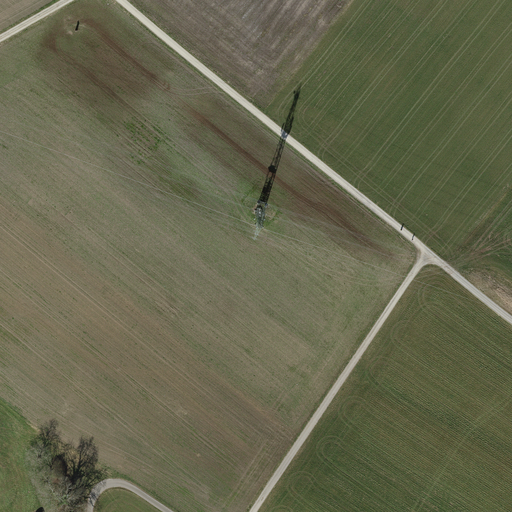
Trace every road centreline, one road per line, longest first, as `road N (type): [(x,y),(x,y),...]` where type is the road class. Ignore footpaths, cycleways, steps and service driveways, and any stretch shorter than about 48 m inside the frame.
road 1 (track): [(428,252),(120,0)]
road 2 (track): [(428,252),(253,511)]
